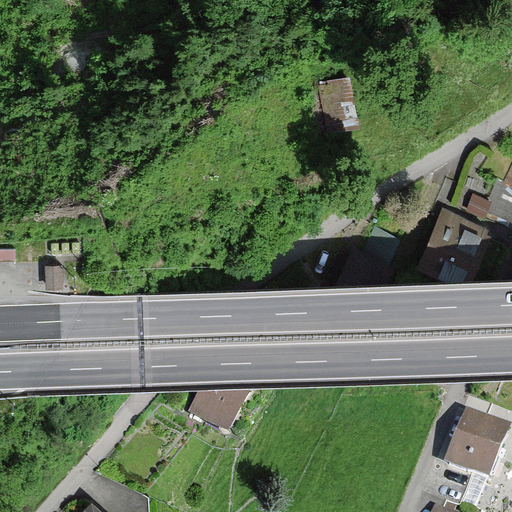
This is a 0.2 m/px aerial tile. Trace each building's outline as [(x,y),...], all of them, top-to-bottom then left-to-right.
[(350,64),(318,71),(330,120),(362,113),(350,64)] [(511,162),(502,182),(511,187),(511,162)] [(474,194),(467,212),(484,219),(491,201),(474,194)] [(490,231),(442,208),(412,272),(459,294),(490,231)] [(219,355),(188,412),(230,435),(261,378),(219,355)] [(511,428),(511,424),(466,407),(444,463),(491,482),(511,428)] [(470,480),(465,500),(478,503),(483,484),(470,480)] [(101,511),(91,502),(82,511),(101,511)] [(455,511),(435,503),(431,511),(455,511)]
